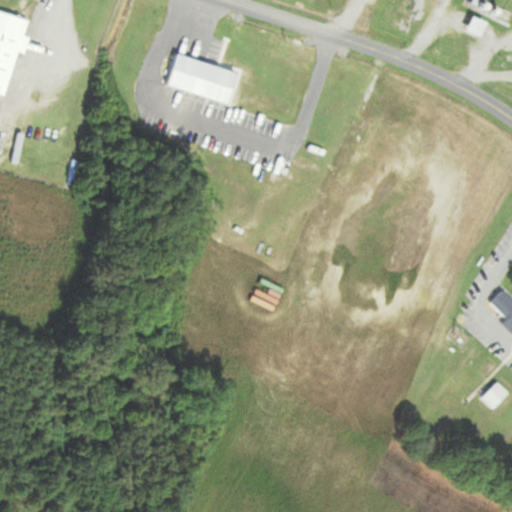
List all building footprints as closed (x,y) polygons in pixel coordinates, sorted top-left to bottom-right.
[(0,97),(0,14),(25,23),(20,39),(26,41),(21,58),(14,55),(0,97)] [(475,38),(462,31),(468,17),(482,24),(475,38)] [(511,329),(488,306),(500,293),(511,304),(511,329)] [(457,378),(468,389),(483,374),(472,362),(457,378)] [(463,396),(448,381),(432,398),(427,393),(412,410),(431,427),(439,419),(440,420),(463,396)] [(505,395),(493,382),(477,398),(490,410),(505,395)] [(487,430),(492,425),(472,404),(467,408),(487,430)] [(463,438),(469,432),(451,414),(445,420),(463,438)] [(433,431),(450,448),(456,442),(439,426),(433,431)]
